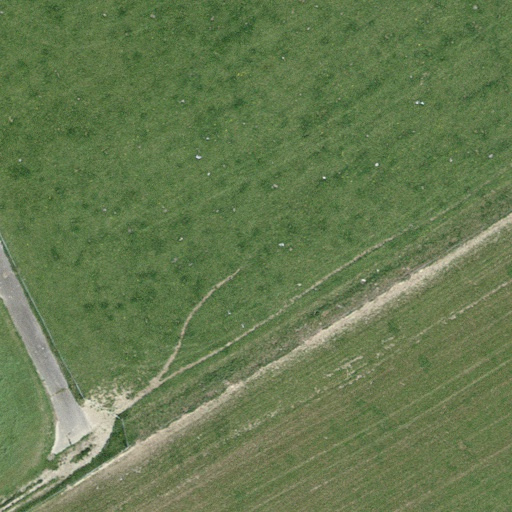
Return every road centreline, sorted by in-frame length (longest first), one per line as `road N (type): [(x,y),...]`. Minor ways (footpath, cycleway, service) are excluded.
road 1 (track): [(0,507),(511,190)]
road 2 (track): [(87,454),(0,274)]
